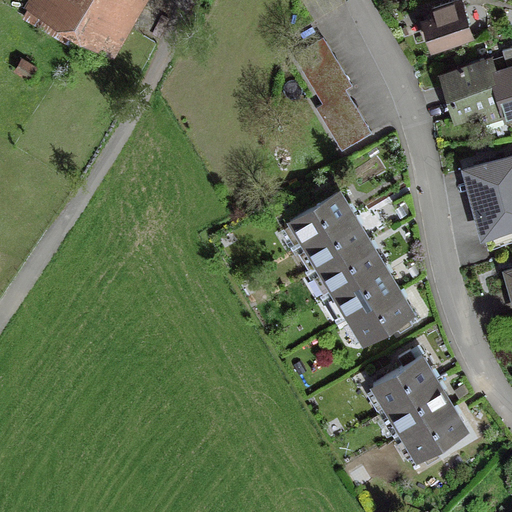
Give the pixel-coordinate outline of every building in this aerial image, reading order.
[(28,0),(23,9),(114,62),(149,0),(28,0)] [(432,18),(423,20),(430,46),(467,34),(457,0),(429,8),(432,18)] [(343,88),(350,84),(324,41),(294,59),(320,102),(313,107),(339,150),(369,132),(343,88)] [(511,46),(500,50),(502,56),(488,60),(504,115),(511,112),(511,46)] [(475,109),(480,123),(504,115),(488,60),(488,59),(458,69),(458,70),(441,75),(453,116),(475,109)] [(32,66),(21,60),(14,71),(25,77),(32,66)] [(511,226),(511,154),(464,168),(482,234),(511,226)] [(287,217),(302,242),(351,213),(336,188),(287,217)] [(302,242),(317,267),(366,238),(351,213),(302,242)] [(317,267),(332,291),(380,262),(366,238),(317,267)] [(332,291),(347,316),(395,287),(380,262),(332,291)] [(362,341),(411,312),(395,287),(347,316),(362,341)] [(370,383),(386,408),(434,379),(419,354),(370,383)] [(386,408),(400,432),(449,403),(434,379),(386,408)] [(416,458),(464,428),(449,403),(400,432),(416,458)]
